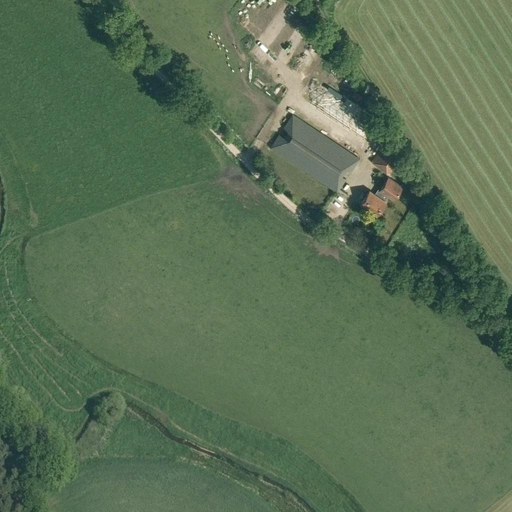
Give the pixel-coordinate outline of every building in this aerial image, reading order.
[(315,61),(321,51),(314,47),(308,56),(315,61)] [(346,101),(341,111),(345,112),(350,103),(346,101)] [(279,134),(270,147),(337,192),(346,179),(339,174),(344,168),(350,172),(359,159),(292,115),(284,128),(290,132),(285,139),(279,134)] [(403,156),(387,143),(372,160),(388,173),(403,156)] [(369,190),(360,204),(376,214),(386,201),(385,201),(389,196),(394,199),(403,187),(390,177),(380,191),(383,192),(379,197),(369,190)]
